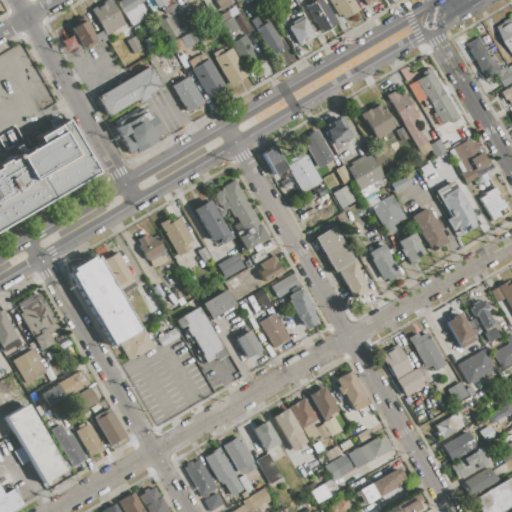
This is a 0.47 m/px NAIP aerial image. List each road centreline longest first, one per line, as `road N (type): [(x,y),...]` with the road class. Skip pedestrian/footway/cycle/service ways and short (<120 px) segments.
road 1 (residential): [(46,511),(511,240)]
road 2 (tertiary): [(0,268),(457,0)]
road 3 (residential): [(229,134),(456,511)]
road 4 (residential): [(34,249),(190,511)]
road 5 (residential): [(19,0),(128,193)]
road 6 (residential): [(438,11),(436,41),(511,170)]
